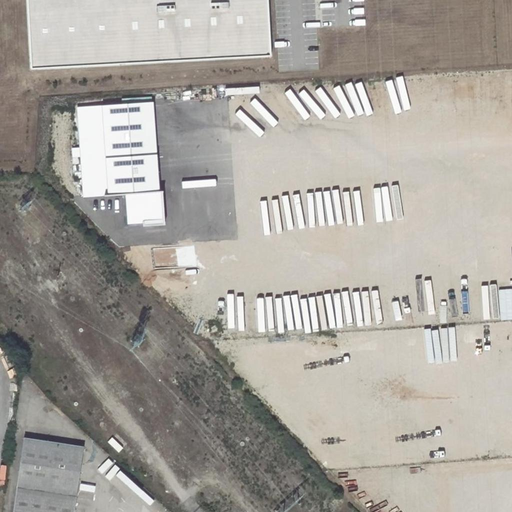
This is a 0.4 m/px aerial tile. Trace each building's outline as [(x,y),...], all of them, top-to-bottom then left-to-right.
[(22,0),(27,71),(270,57),(266,0),(22,0)] [(156,100),(79,106),(86,195),(129,191),(131,223),(166,220),(156,100)] [(386,223),(350,313),(360,340),(395,338),(368,348),(380,384),(352,394),(427,391),(427,394),(430,387),(428,337),(433,324),(429,314),(426,313),(425,287),(436,283),(434,278),(429,280),(424,266),(425,265),(423,229),(409,230),(409,218),(404,230),(386,223)] [(114,432),(105,442),(118,453),(127,443),(114,432)] [(13,511),(73,511),(83,446),(24,437),(13,511)]
